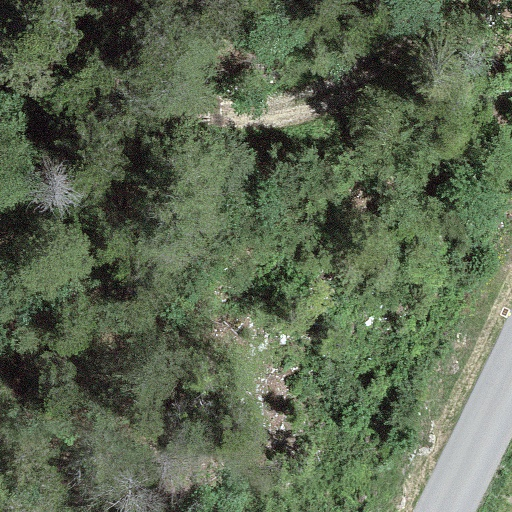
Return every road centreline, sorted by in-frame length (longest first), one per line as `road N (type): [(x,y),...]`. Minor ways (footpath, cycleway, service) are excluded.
road 1 (track): [(429,0),(408,39),(350,91),(247,114),(0,55)]
road 2 (secondary): [(446,511),(511,379)]
